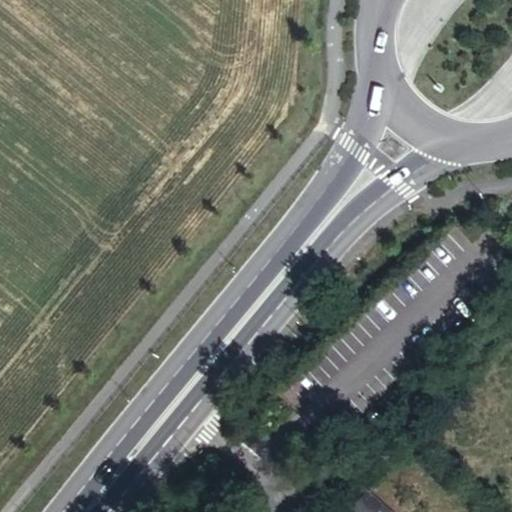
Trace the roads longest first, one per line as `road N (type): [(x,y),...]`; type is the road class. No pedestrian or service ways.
road 1 (secondary): [(379,77),(365,132),(325,194),(178,374),(138,445)]
road 2 (secondary): [(189,406),(306,269),(398,177),(451,143)]
road 3 (track): [(298,511),(511,313)]
road 4 (unclassified): [(284,511),(272,471),(189,406)]
